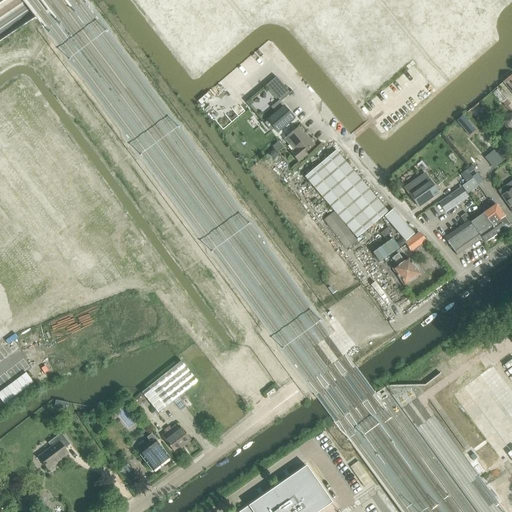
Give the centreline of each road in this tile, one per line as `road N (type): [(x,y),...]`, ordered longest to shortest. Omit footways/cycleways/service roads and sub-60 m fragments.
road 1 (track): [(290,376),(233,370),(154,286),(71,286),(51,234),(0,179)]
road 2 (residential): [(129,511),(267,413)]
road 3 (residential): [(405,322),(511,246)]
